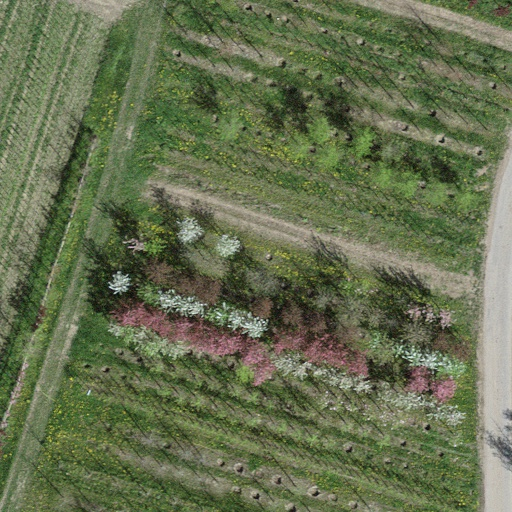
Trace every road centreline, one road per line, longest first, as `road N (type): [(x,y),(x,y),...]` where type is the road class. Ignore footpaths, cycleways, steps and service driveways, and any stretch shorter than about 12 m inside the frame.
road 1 (track): [(6,511),(167,0)]
road 2 (unclassified): [(498,511),(498,263),(511,187)]
